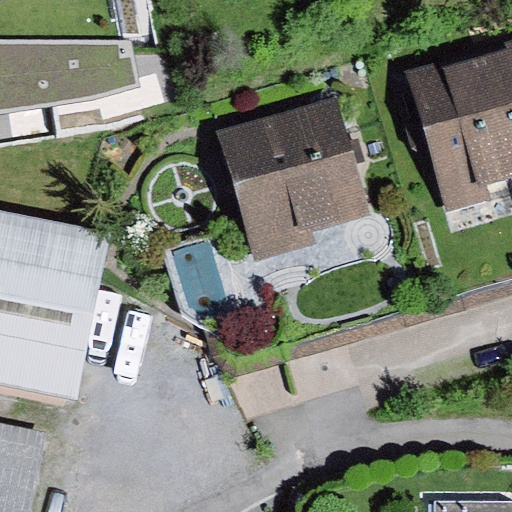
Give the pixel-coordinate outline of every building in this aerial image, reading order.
[(0,0),(0,111),(90,98),(138,86),(117,0),(0,0)] [(511,43),(479,54),(511,160),(511,43)] [(511,160),(479,54),(405,76),(447,215),(490,202),(487,191),(511,182),(511,160)] [(336,102),(218,136),(255,264),(314,247),(311,236),(370,219),(336,102)] [(0,214),(0,386),(79,401),(109,235),(0,214)] [(0,511),(28,511),(44,435),(0,426),(0,511)]
